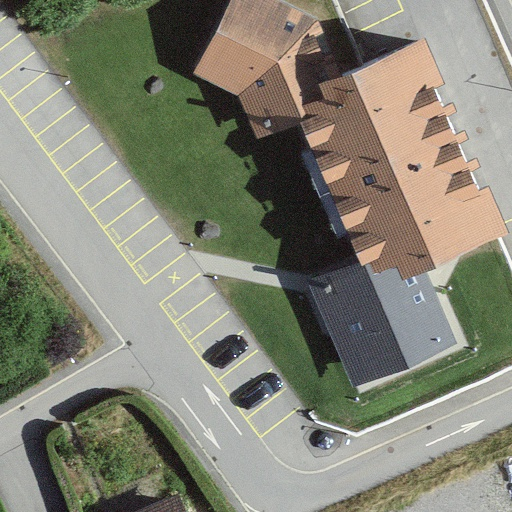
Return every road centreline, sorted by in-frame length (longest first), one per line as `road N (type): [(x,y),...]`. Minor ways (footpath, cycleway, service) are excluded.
road 1 (residential): [(267,492),(309,500),(511,407)]
road 2 (residential): [(0,143),(148,348)]
road 3 (residential): [(148,348),(267,492)]
road 4 (residential): [(0,434),(148,348)]
